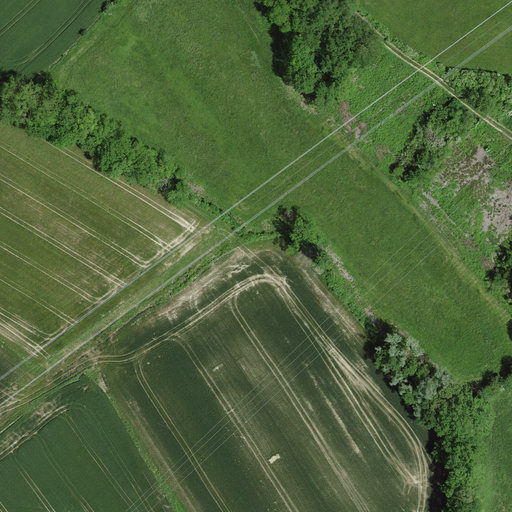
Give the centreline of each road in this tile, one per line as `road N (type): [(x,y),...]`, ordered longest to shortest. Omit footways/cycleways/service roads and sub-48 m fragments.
road 1 (track): [(0,91),(243,241)]
road 2 (track): [(330,0),(511,137)]
